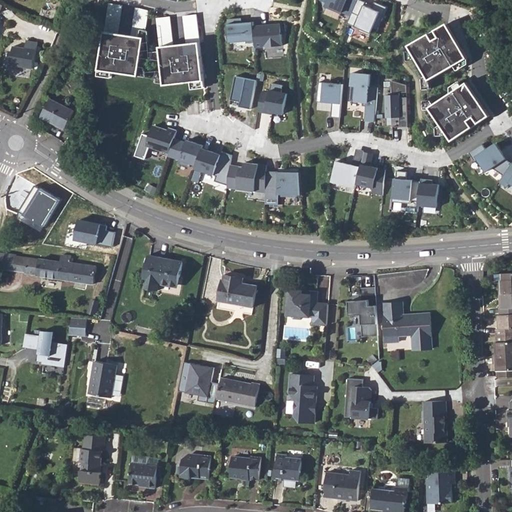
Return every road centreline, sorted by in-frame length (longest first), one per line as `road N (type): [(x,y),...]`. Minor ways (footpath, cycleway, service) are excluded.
road 1 (residential): [(29,148),(160,221),(219,238),(366,253),(471,245)]
road 2 (residential): [(504,125),(447,158),(423,160),(356,140),(250,144),(216,124),(210,8)]
road 3 (residential): [(403,0),(452,18),(504,125)]
road 4 (residential): [(480,400),(471,245)]
